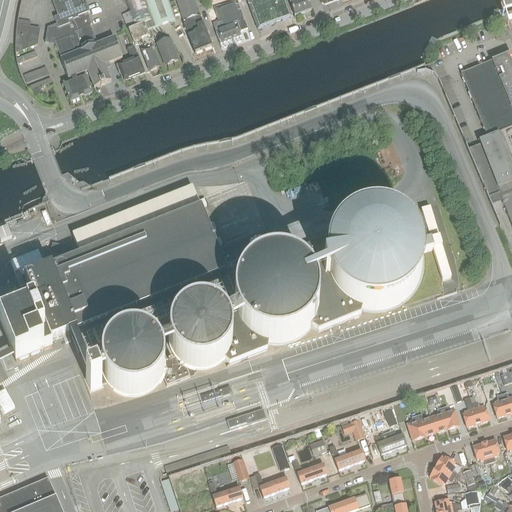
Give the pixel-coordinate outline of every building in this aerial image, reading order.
[(63,84),(70,103),(92,94),(81,64),(84,63),(60,0),(51,0),(57,17),(54,19),(56,25),(47,29),(45,41),(54,43),(61,60),(60,60),(67,79),(64,80),(66,83),(63,84)] [(60,0),(84,63),(94,89),(100,87),(100,88),(106,86),(105,85),(112,82),(107,69),(110,68),(109,65),(123,60),(114,39),(97,46),(90,26),(91,25),(87,14),(89,13),(84,0),(60,0)] [(125,0),(129,10),(135,28),(128,31),(133,44),(141,41),(145,50),(141,52),(149,72),(160,68),(147,31),(175,21),(168,2),(167,0),(125,0)] [(212,48),(210,44),(200,17),(193,0),(176,0),(175,1),(183,23),(185,22),(186,25),(183,26),(195,55),(212,48)] [(246,0),(258,31),(259,30),(292,18),(284,0),(246,0)] [(288,0),(295,17),(312,11),(307,0),(288,0)] [(218,24),(213,26),(220,45),(241,37),(240,33),(248,30),(238,5),(235,6),(234,2),(214,8),(216,14),(215,14),(218,21),(217,22),(218,24)] [(134,28),(129,13),(122,15),(128,30),(134,28)] [(40,30),(17,26),(16,26),(15,34),(15,45),(15,46),(15,49),(15,52),(16,55),(37,47),(40,30)] [(157,45),(165,66),(178,61),(170,40),(157,45)] [(124,82),(133,79),(145,74),(139,57),(138,58),(134,47),(127,50),(131,60),(116,66),(119,75),(120,74),(124,82)] [(35,53),(16,60),(18,66),(37,59),(35,53)] [(511,128),(511,70),(508,61),(507,60),(507,59),(506,59),(505,58),(504,58),(503,58),(502,58),(501,58),(460,75),(487,139),(511,128)] [(47,67),(24,76),(30,91),(53,82),(47,67)] [(511,128),(487,139),(478,142),(480,147),(469,152),(489,200),(499,196),(511,228),(511,128)] [(218,248),(266,231),(250,183),(201,199),(218,248)] [(19,302),(0,309),(0,319),(16,363),(54,348),(52,344),(69,338),(68,337),(225,275),(225,274),(226,274),(222,263),(192,188),(72,236),(80,258),(43,273),(43,272),(27,279),(24,280),(29,292),(24,294),(20,296),(18,297),(19,302)] [(429,209),(420,212),(441,283),(450,280),(429,209)] [(328,262),(328,265),(328,267),(328,270),(329,273),(329,275),(330,278),(331,281),(332,283),(333,286),(334,288),(336,290),(337,293),(339,295),(341,297),(343,299),(345,301),(347,302),(349,304),(352,305),(354,307),(356,308),(359,309),(362,310),(364,310),(367,311),(370,311),(372,311),(375,312),(378,312),(380,311),(383,311),(386,310),(388,310),(391,309),(394,308),(396,307),(398,305),(401,304),(403,302),(405,301),(407,299),(409,297),(411,295),(413,293),(414,290),(416,288),(417,286),(418,283),(419,281),(420,278),(421,275),(421,273),(422,270),(422,267),(422,265),(422,262),(422,259),(421,257),(421,254),(420,251),(419,249),(418,246),(417,244),(416,241),(414,239),(413,237),(411,235),(409,233),(407,231),(405,229),(403,227),(401,226),(398,224),(396,223),(394,222),(391,221),(388,220),(386,219),(383,219),(380,218),(378,218),(375,218),(372,218),(370,218),(367,219),(364,219),(362,220),(359,221),(356,222),(354,223),(352,224),(349,226),(347,227),(345,229),(343,231),(341,233),(339,235),(337,237),(336,239),(334,241),(333,244),(332,246),(331,249),(330,251),(329,254),(329,257),(328,259),(328,262)] [(76,250),(52,245),(50,255),(74,259),(76,250)] [(38,253),(10,264),(20,289),(18,290),(20,296),(24,294),(22,291),(26,289),(22,278),(32,274),(30,268),(42,264),(38,253)] [(236,315),(237,317),(238,320),(239,322),(240,324),(242,326),(243,328),(245,330),(246,332),(248,334),(250,336),(252,337),(254,339),(256,340),(259,341),(261,342),(263,343),(266,344),(268,344),(271,345),(273,345),(276,345),(278,345),(281,345),(283,345),(286,344),(288,344),(291,343),(293,342),(295,341),(298,340),(300,338),(302,337),(304,335),(306,333),(307,332),(309,330),(311,328),(312,325),(313,323),(314,321),(315,319),(316,316),(317,314),(317,311),(318,309),(318,306),(318,304),(318,301),(318,299),(317,296),(317,294),(316,291),(315,289),(314,286),(313,284),(312,282),(310,280),(309,278),(307,276),(305,274),(304,272),(302,270),(299,269),(297,268),(295,266),(293,265),(290,264),(288,264),(285,263),(283,263),(280,262),(278,262),(275,262),(273,262),(270,263),(268,263),(265,264),(263,264),(260,265),(258,266),(255,268),(253,270),(251,271),(249,272),(247,274),(246,276),(244,278),(243,280),(241,282),(240,284),(239,286),(238,288),(237,290),(236,292),(236,295),(235,297),(235,299),(235,301),(235,304),(235,306),(235,308),(235,311),(236,313),(236,315)] [(231,344),(231,342),(231,340),(231,338),(231,336),(230,334),(230,332),(229,330),(228,328),(227,326),(226,324),(224,322),(223,321),(221,319),(220,318),(218,317),(216,315),(214,314),(212,314),(210,313),(208,312),(206,312),(203,312),(201,311),(199,311),(197,312),(195,312),(193,313),(190,313),(188,314),(186,315),(185,316),(183,317),(181,319),(179,320),(178,322),(177,324),(175,325),(174,327),(173,329),(172,331),(172,333),(171,335),(171,338),(170,340),(170,342),(170,345),(171,347),(171,349),(172,351),(172,353),(173,355),(174,357),(175,359),(177,360),(178,362),(180,364),(181,365),(183,367),(185,368),(186,369),(188,370),(190,371),(193,371),(195,372),(197,372),(199,372),(201,372),(203,372),(205,372),(208,372),(210,371),(212,370),(214,370),(216,369),(217,367),(219,366),(221,365),(222,363),(224,362),(225,360),(227,358),(228,356),(229,355),(229,353),(230,350),(231,348),(231,346),(231,344)] [(164,371),(164,369),(164,367),(164,365),(163,363),(163,361),(162,359),(161,357),(161,355),(160,353),(158,351),(157,349),(156,348),(154,346),(153,345),(151,344),(149,342),(147,341),(145,341),(143,340),(141,339),(139,339),(137,338),(135,338),(132,338),(130,338),(128,339),(126,339),(124,340),(122,340),(120,341),(118,342),(116,343),(114,345),(113,346),(111,347),(110,349),(108,351),(107,353),(106,354),(105,356),(104,358),(104,360),(103,362),(103,365),(103,367),(102,369),(103,371),(103,373),(103,375),(104,378),(104,380),(105,382),(106,384),(107,386),(109,387),(110,389),(112,391),(113,392),(115,394),(117,395),(119,396),(120,397),(123,398),(125,398),(127,399),(129,399),(131,400),(133,400),(135,400),(138,399),(140,399),(142,398),(144,398),(146,397),(148,396),(150,395),(152,394),(153,392),(155,391),(157,389),(158,387),(159,386),(160,384),(161,382),(162,380),(163,378),(163,375),(164,373),(164,371)] [(506,386),(511,383),(511,380),(510,374),(509,374),(503,376),(506,386)] [(91,393),(102,388),(97,377),(86,381),(91,393)] [(450,389),(456,404),(463,402),(457,387),(450,389)] [(14,409),(5,392),(0,394),(0,407),(4,415),(14,409)] [(445,395),(449,407),(455,405),(451,393),(445,395)] [(501,396),(503,401),(508,417),(511,415),(511,399),(509,399),(507,394),(502,396),(501,396)] [(204,407),(222,401),(220,396),(203,402),(204,407)] [(438,403),(436,397),(428,400),(430,405),(438,403)] [(469,400),(477,426),(488,422),(484,410),(482,410),(481,408),(478,409),(475,398),(469,400)] [(464,401),(468,412),(464,413),(465,416),(462,417),(466,429),(477,426),(469,400),(464,401)] [(496,420),(508,417),(503,401),(494,404),(495,406),(492,407),(496,420)] [(441,410),(447,432),(459,428),(454,411),(448,413),(447,408),(441,410)] [(430,418),(435,435),(447,432),(441,410),(437,411),(438,416),(430,418)] [(263,411),(227,423),(229,430),(246,424),(247,426),(266,420),(263,411)] [(384,413),(389,428),(397,425),(392,411),(384,413)] [(423,439),(435,435),(430,418),(423,420),(421,416),(417,418),(423,439)] [(411,419),(413,424),(406,426),(411,443),(423,439),(417,418),(411,419)] [(350,426),(356,443),(365,440),(359,422),(350,426)] [(406,448),(407,447),(402,436),(396,438),(394,433),(376,440),(375,440),(377,445),(376,445),(381,457),(401,449),(406,448)] [(511,453),(511,436),(503,439),(507,453),(509,452),(510,453),(511,453)] [(497,462),(496,458),(497,458),(496,456),(499,455),(495,441),(484,445),(490,465),(497,462)] [(314,445),(318,457),(327,454),(323,442),(314,445)] [(483,467),(490,465),(484,445),(472,448),(477,462),(479,461),(480,463),(482,462),(483,467)] [(272,451),(280,474),(289,471),(281,448),(272,451)] [(360,452),(338,460),(334,448),(329,450),(334,463),(338,473),(338,472),(364,463),(365,463),(361,452),(360,452)] [(441,458),(439,462),(435,469),(454,480),(454,479),(456,477),(457,476),(452,473),(455,468),(454,467),(455,465),(445,459),(444,460),(441,458)] [(322,466),(323,466),(301,474),(297,462),(296,462),(291,463),(296,477),(297,477),(300,486),(301,486),(326,477),(327,477),(323,466),(322,466)] [(239,485),(249,482),(242,463),(232,466),(239,485)] [(477,465),(471,468),(474,477),(480,475),(477,465)] [(454,480),(435,469),(429,479),(432,481),(431,482),(441,488),(442,486),(444,487),(447,482),(451,484),(454,480)] [(475,485),(469,472),(463,475),(468,487),(466,488),(469,494),(478,491),(476,484),(475,485)] [(263,488),(259,475),(254,477),(259,490),(263,500),(289,490),(289,491),(290,490),(286,479),(285,480),(263,488)] [(171,511),(172,511),(179,510),(169,479),(162,482),(171,511)] [(508,495),(511,490),(511,482),(508,479),(500,488),(508,495)] [(59,511),(46,480),(0,498),(0,511),(59,511)] [(381,511),(387,511),(394,511),(394,509),(405,506),(400,481),(400,480),(389,483),(393,505),(380,508),(381,511)] [(239,490),(217,497),(213,484),(208,486),(212,499),(215,509),(216,509),(242,501),(243,500),(239,489),(239,490)] [(448,495),(461,493),(459,485),(446,488),(448,495)] [(493,487),(488,495),(493,498),(498,490),(493,487)] [(469,509),(470,509),(480,507),(482,492),(464,496),(467,508),(469,507),(469,509)] [(355,511),(370,507),(366,495),(366,496),(320,511),(355,511)] [(487,495),(483,501),(494,508),(498,501),(493,498),(488,495),(487,495)] [(434,505),(435,511),(457,511),(462,511),(461,507),(450,505),(448,505),(447,502),(434,505)]
